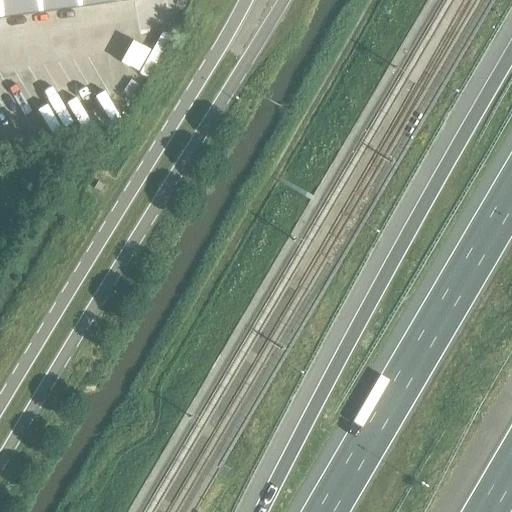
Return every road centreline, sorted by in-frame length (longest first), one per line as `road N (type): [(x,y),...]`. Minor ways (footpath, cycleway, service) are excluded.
road 1 (secondary): [(0,476),(284,0)]
road 2 (motorway): [(511,55),(262,511)]
road 3 (secondary): [(245,0),(0,407)]
road 4 (motorway): [(511,201),(329,511)]
